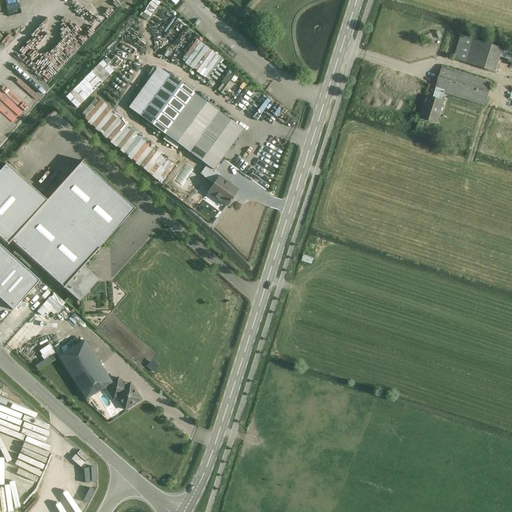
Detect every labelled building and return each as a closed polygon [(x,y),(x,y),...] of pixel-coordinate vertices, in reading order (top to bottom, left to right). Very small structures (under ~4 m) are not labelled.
[(501,57),(511,61),(511,47),(503,45),(502,48),(460,35),(453,59),(496,73),(501,57)] [(207,192),(226,206),(238,190),(220,177),(221,175),(214,170),(243,130),(168,75),(158,67),(128,108),(139,116),(138,116),(206,166),(200,174),(214,184),(207,192)] [(485,106),(492,83),(442,67),(435,88),(432,98),(428,97),(424,109),(423,109),(421,117),(437,122),(443,102),(442,101),(444,93),(485,106)] [(96,70),(75,89),(85,100),(106,81),(96,70)] [(270,95),(265,100),(235,77),(230,83),(233,85),(224,98),(253,120),(264,106),(271,111),(279,101),(270,95)] [(178,161),(96,98),(81,117),(163,180),(178,161)] [(10,241),(79,302),(98,280),(83,267),(134,209),(81,162),(46,201),(5,164),(0,170),(0,237),(7,244),(10,241)] [(240,249),(252,243),(248,235),(236,241),(240,249)] [(8,252),(0,260),(0,292),(23,266),(8,252)] [(23,266),(0,292),(0,299),(13,311),(39,281),(23,266)] [(34,346),(44,360),(56,352),(46,338),(34,346)] [(111,383),(111,382),(84,341),(58,357),(86,399),(105,387),(111,383)] [(118,378),(111,382),(111,383),(105,387),(113,399),(116,397),(124,410),(140,400),(130,384),(124,388),(118,378)]
